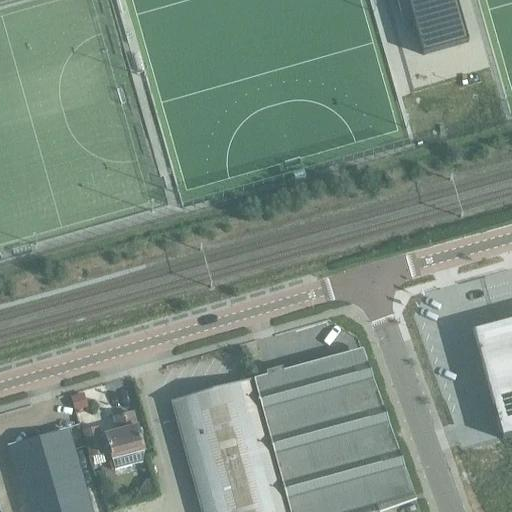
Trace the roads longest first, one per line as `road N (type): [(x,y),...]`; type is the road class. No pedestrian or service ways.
road 1 (unclassified): [(0,389),(371,280)]
road 2 (unclassified): [(452,511),(371,280)]
road 3 (unclassified): [(371,280),(511,240)]
